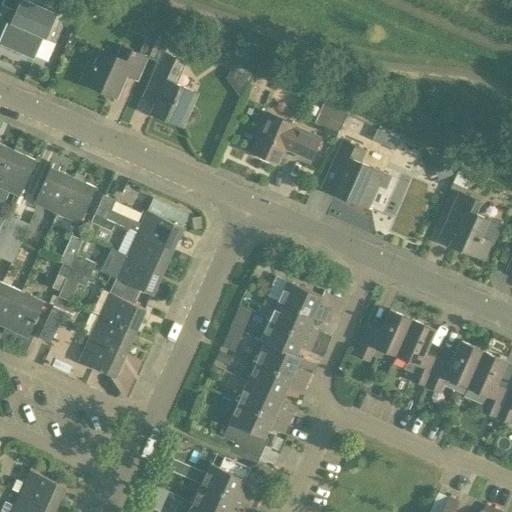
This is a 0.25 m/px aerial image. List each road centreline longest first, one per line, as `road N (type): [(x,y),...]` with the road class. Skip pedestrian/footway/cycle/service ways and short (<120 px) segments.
road 1 (residential): [(247,203),(0,91)]
road 2 (residential): [(152,417),(247,203)]
road 3 (residential): [(339,411),(511,481)]
road 4 (residential): [(376,257),(323,383),(322,394),(339,411)]
road 5 (residential): [(152,417),(0,352)]
road 6 (residential): [(511,318),(376,257)]
road 7 (residential): [(376,257),(247,203)]
road 8 (residential): [(0,426),(125,479)]
